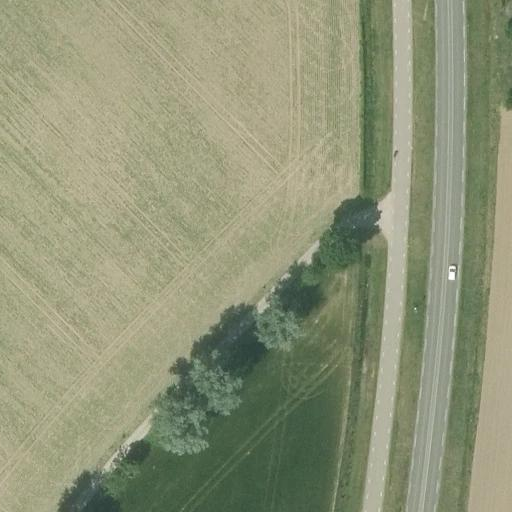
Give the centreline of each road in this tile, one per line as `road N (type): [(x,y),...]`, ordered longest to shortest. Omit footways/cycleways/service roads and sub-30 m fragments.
road 1 (unclassified): [(400,0),(399,213),(371,511)]
road 2 (primary): [(447,0),(446,224),(419,511)]
road 3 (track): [(74,511),(332,234),(372,212),(399,213)]
